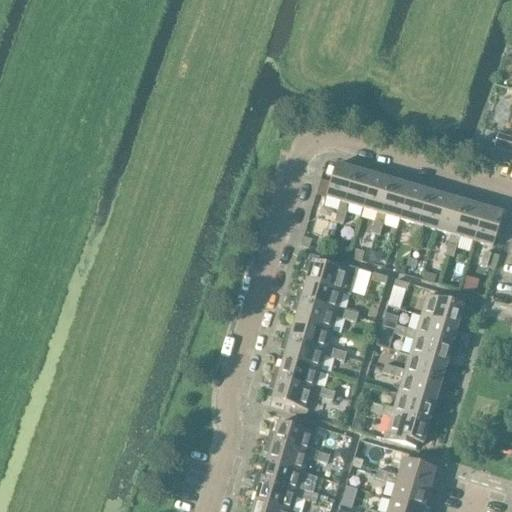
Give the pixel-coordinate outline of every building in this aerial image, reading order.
[(511,154),(511,141),(497,137),(494,149),(511,154)] [(334,167),(325,200),(339,204),(334,224),(338,225),(353,172),(334,167)] [(353,172),(338,225),(342,227),(348,207),(362,211),(372,178),(353,172)] [(372,178),(362,211),(376,215),(370,235),(375,236),(390,183),(372,178)] [(390,183),(375,236),(379,237),(385,217),(399,222),(409,189),(390,183)] [(409,189),(399,222),(413,226),(407,246),(411,247),(427,194),(409,189)] [(427,194),(411,247),(416,248),(422,228),(436,232),(445,200),(427,194)] [(445,200),(436,232),(450,237),(444,257),(448,258),(464,205),(445,200)] [(464,205),(448,258),(452,259),(458,239),(473,243),(483,211),(464,205)] [(483,211),(473,243),(492,249),(501,216),(483,211)] [(424,251),(416,248),(410,269),(418,271),(424,251)] [(483,253),(479,267),(480,268),(486,269),(490,256),(483,253)] [(370,267),(384,271),(386,259),(373,256),(370,267)] [(309,271),(305,284),(342,295),(348,275),(306,262),(304,269),(309,271)] [(385,286),(387,280),(373,276),(371,282),(385,286)] [(406,293),(407,286),(394,282),(392,289),(406,293)] [(336,315),(335,319),(344,322),(347,313),(337,310),(342,295),(305,284),(301,297),(296,296),(294,302),(336,315)] [(426,298),(420,318),(456,329),(460,315),(465,317),(467,310),(426,298)] [(297,310),(293,323),(330,334),(335,319),(336,315),(294,302),(293,309),(297,310)] [(368,311),(376,314),(379,305),(370,303),(368,311)] [(347,313),(344,322),(355,325),(357,316),(347,313)] [(414,337),(455,350),(457,343),(453,342),(456,329),(420,318),(415,333),(414,337)] [(324,353),(323,358),(333,361),(335,352),(326,349),(330,334),(293,323),(289,337),(285,335),(283,341),(324,353)] [(393,336),(403,339),(405,330),(395,327),(393,336)] [(413,342),(408,357),(445,368),(449,355),(454,356),(455,350),(414,337),(415,333),(405,330),(403,339),(413,342)] [(286,349),(282,363),(319,373),(323,358),(324,353),(283,341),(281,348),(286,349)] [(335,352),(333,361),(343,364),(346,355),(335,352)] [(402,377),(444,389),(446,383),(441,381),(445,368),(408,357),(404,372),(402,377)] [(313,393),(312,397),(321,400),(324,391),(314,388),(319,373),(282,363),(278,376),(273,374),(271,381),(313,393)] [(381,375),(391,378),(394,369),(384,366),(381,375)] [(401,381),(396,396),(433,407),(437,394),(442,395),(444,389),(402,377),(404,372),(394,369),(391,378),(401,381)] [(307,413),(312,397),(313,393),(271,381),(270,387),(274,388),(270,402),(307,413)] [(324,391),(321,400),(332,403),(334,394),(324,391)] [(390,416),(432,428),(434,422),(429,420),(433,407),(396,396),(392,412),(390,416)] [(369,414),(380,417),(382,409),(372,406),(369,414)] [(389,420),(385,436),(383,442),(414,451),(416,445),(421,447),(426,433),(430,434),(432,428),(390,416),(392,412),(382,409),(380,417),(389,420)] [(307,456),(306,460),(316,463),(318,455),(309,452),(313,436),(277,425),(273,439),(268,437),(266,444),(307,456)] [(269,451),(265,465),(302,476),(306,460),(307,456),(266,444),(264,450),(269,451)] [(318,455),(316,463),(326,466),(329,458),(318,455)] [(401,462),(397,478),(395,482),(428,492),(434,472),(401,462)] [(296,495),(295,499),(304,502),(307,494),(297,491),(302,476),(265,465),(261,478),(256,477),(254,483),(296,495)] [(374,480),(384,483),(387,475),(377,472),(374,480)] [(394,486),(389,502),(423,511),(428,492),(395,482),(397,478),(387,475),(384,483),(394,486)] [(257,490),(253,504),(281,511),(290,511),(295,499),(296,495),(254,483),(253,489),(257,490)] [(307,494),(304,502),(315,505),(317,497),(307,494)] [(386,511),(422,511),(423,511),(389,502),(386,511)]
